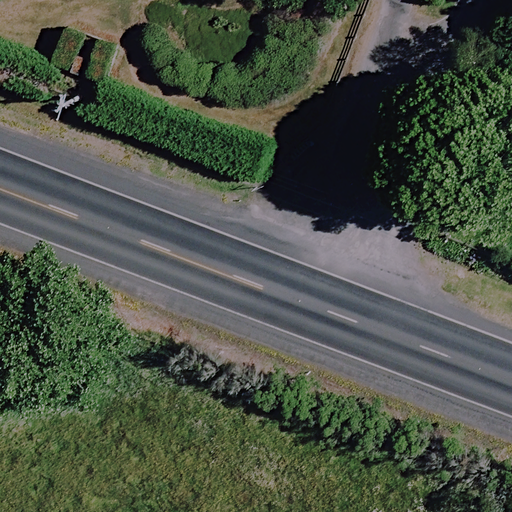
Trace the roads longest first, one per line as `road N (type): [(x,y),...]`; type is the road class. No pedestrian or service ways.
road 1 (unclassified): [(269,290),(382,0)]
road 2 (primary): [(0,187),(269,290)]
road 3 (primary): [(269,290),(511,382)]
